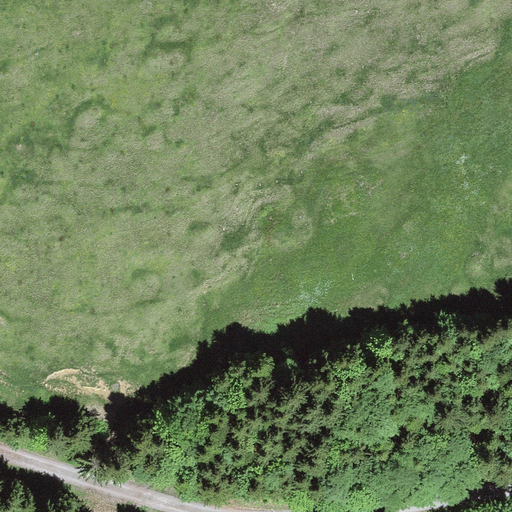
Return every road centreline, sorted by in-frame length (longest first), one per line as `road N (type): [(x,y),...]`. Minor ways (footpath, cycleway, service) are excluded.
road 1 (track): [(0,453),(191,511)]
road 2 (track): [(379,511),(511,495)]
